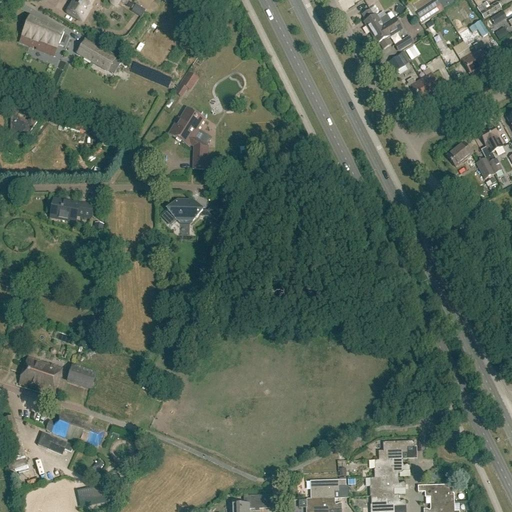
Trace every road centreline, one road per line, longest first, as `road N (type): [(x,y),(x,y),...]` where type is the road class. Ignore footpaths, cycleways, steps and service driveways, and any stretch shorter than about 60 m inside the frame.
road 1 (secondary): [(265,0),(511,499)]
road 2 (secondary): [(511,432),(295,0)]
road 3 (residential): [(0,188),(226,189),(333,175)]
road 4 (residential): [(331,0),(405,147)]
road 5 (residential): [(405,147),(446,202),(511,249)]
road 6 (residential): [(125,425),(0,385)]
road 7 (residential): [(405,147),(511,89)]
